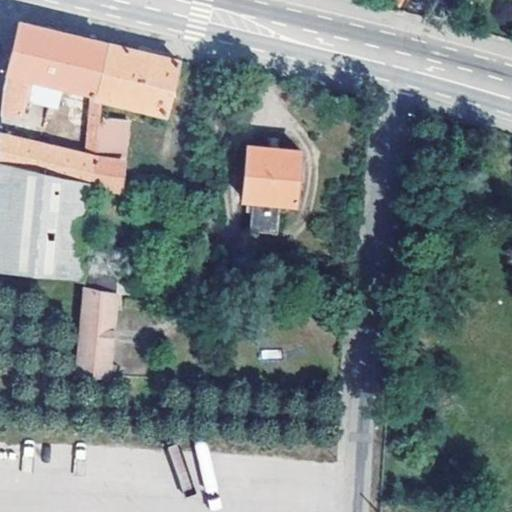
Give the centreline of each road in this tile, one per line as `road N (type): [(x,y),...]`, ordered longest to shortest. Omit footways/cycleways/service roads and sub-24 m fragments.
road 1 (residential): [(360,511),(401,59)]
road 2 (secondary): [(401,59),(148,0)]
